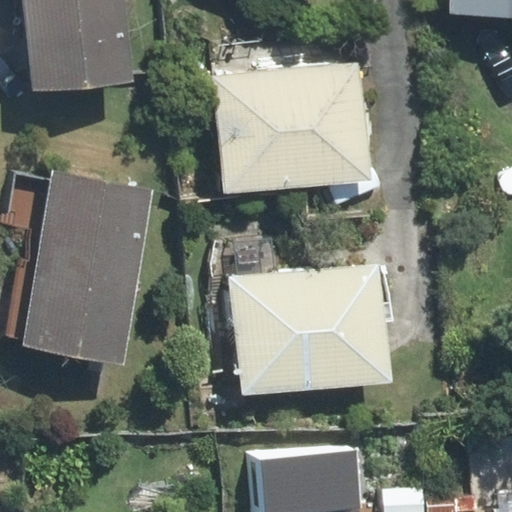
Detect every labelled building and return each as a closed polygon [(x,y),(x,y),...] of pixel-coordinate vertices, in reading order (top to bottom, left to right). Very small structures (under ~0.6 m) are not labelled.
[(23,0),(33,91),(132,80),(123,0),(23,0)] [(511,0),(446,0),(446,18),(511,19),(511,0)] [(360,63),(218,75),(229,193),(371,181),(360,63)] [(153,191),(52,173),(51,179),(16,173),(6,224),(26,228),(6,335),(24,338),(22,345),(122,363),(153,191)] [(380,265),(236,279),(248,394),(392,380),(380,265)] [(261,462),(260,511),(357,511),(356,451),(261,462)] [(467,511),(466,501),(385,506),(385,511),(467,511)]
